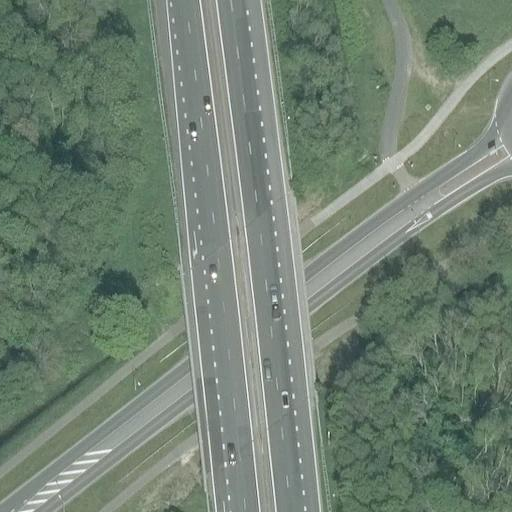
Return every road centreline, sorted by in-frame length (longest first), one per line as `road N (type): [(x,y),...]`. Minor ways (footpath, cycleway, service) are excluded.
road 1 (motorway): [(186,0),(247,511)]
road 2 (motorway): [(290,511),(230,0)]
road 3 (secondary): [(23,511),(423,204)]
road 4 (unclassified): [(388,0),(402,43),(390,156),(423,204)]
